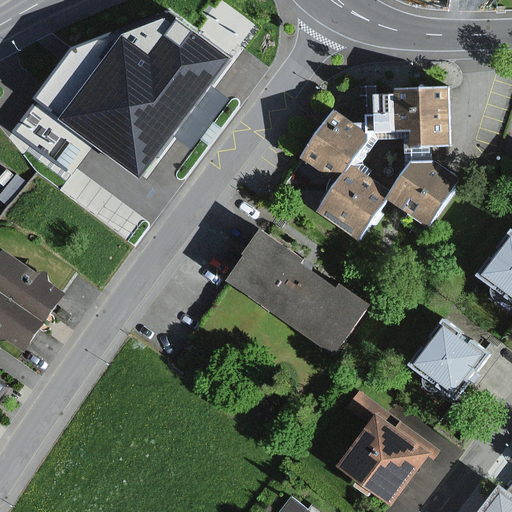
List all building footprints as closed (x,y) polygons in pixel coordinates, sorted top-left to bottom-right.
[(70,49),(33,98),(140,179),(231,60),(168,13),(70,49)] [(456,139),(454,89),(399,91),(401,126),(415,125),(416,141),(456,139)] [(338,110),(306,156),(344,182),(357,163),(376,137),(338,110)] [(397,190),(392,196),(413,210),(434,223),(463,178),(437,161),(413,164),(397,190)] [(21,176),(0,162),(0,189),(9,195),(21,176)] [(397,190),(357,163),(344,182),(325,211),(365,237),(392,196),(397,190)] [(367,306),(258,234),(226,281),(336,353),(367,306)] [(511,240),(506,236),(477,275),(511,302),(511,240)] [(21,251),(0,279),(62,323),(82,294),(21,251)] [(0,279),(0,320),(10,328),(11,341),(24,338),(42,351),(62,323),(0,279)] [(474,359),(439,331),(413,365),(447,393),(474,359)] [(0,414),(17,391),(0,378),(0,414)] [(422,457),(373,419),(340,461),(388,499),(422,457)] [(511,511),(511,498),(497,488),(478,511),(511,511)]
